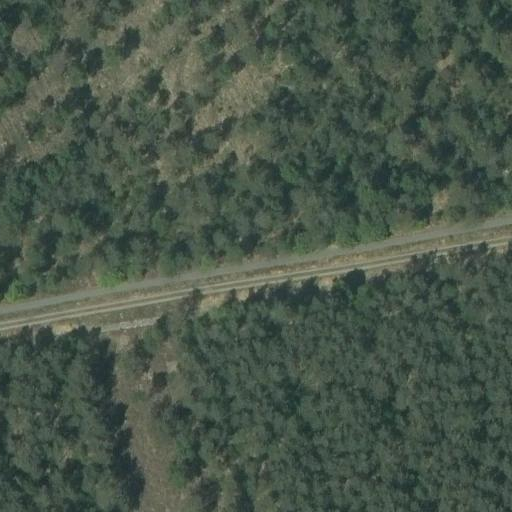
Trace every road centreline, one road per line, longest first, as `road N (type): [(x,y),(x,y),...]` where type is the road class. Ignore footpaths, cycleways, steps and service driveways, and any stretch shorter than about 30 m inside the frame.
road 1 (track): [(0,326),(511,239)]
road 2 (unknown): [(511,260),(0,347)]
